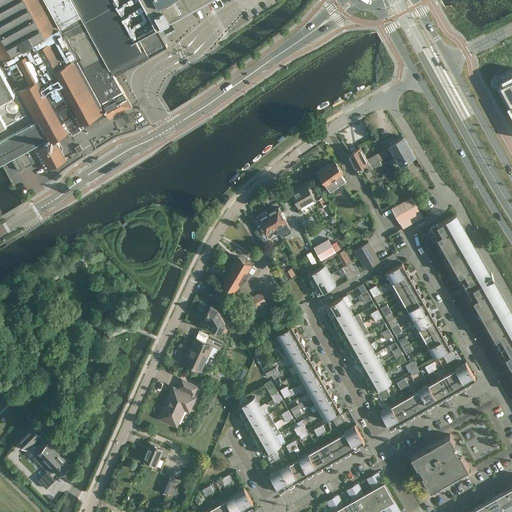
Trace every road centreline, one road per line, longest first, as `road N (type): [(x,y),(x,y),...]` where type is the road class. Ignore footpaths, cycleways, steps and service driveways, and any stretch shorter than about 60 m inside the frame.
road 1 (residential): [(89,511),(205,253),(245,196),(386,97)]
road 2 (secondary): [(0,232),(307,33)]
road 3 (residential): [(384,443),(306,306),(417,247)]
road 4 (tertiary): [(419,78),(511,237)]
road 5 (residential): [(493,382),(417,247)]
road 6 (residential): [(273,509),(384,443)]
road 7 (tertiary): [(511,175),(448,63)]
road 8 (residential): [(384,443),(493,382)]
road 9 (residential): [(446,194),(511,298)]
